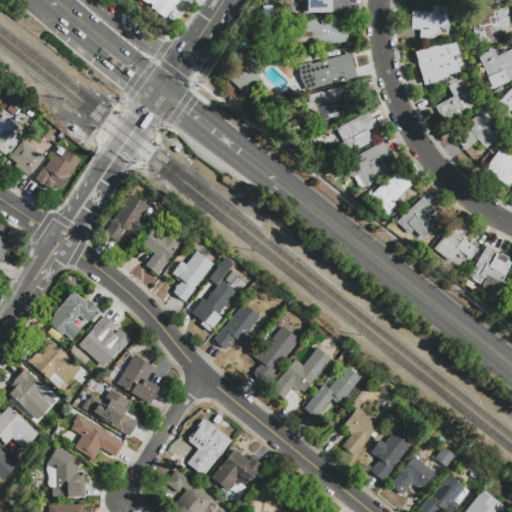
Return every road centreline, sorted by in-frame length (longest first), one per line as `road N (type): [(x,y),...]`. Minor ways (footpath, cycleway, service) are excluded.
road 1 (residential): [(66,245),(142,306),(202,375),(372,511)]
road 2 (primary): [(274,181),(511,365)]
road 3 (residential): [(384,0),(394,88),(427,152),(477,204),(511,222)]
road 4 (residential): [(202,375),(121,499)]
road 5 (primary): [(163,91),(274,181)]
road 6 (primary): [(57,2),(163,91)]
